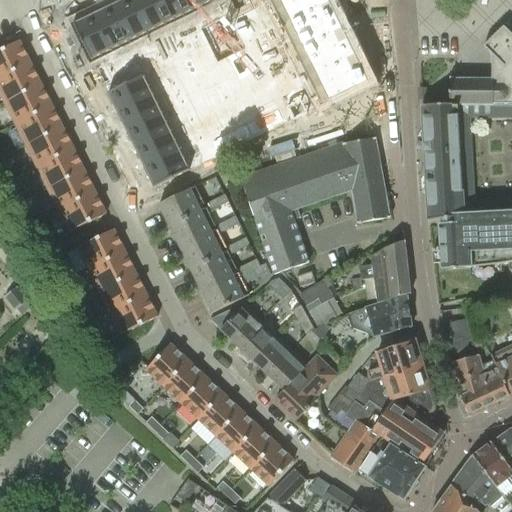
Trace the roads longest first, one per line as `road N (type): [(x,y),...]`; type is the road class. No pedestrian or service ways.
road 1 (residential): [(393,511),(316,463),(179,320),(34,31),(16,13)]
road 2 (residential): [(400,16),(423,316),(462,442)]
